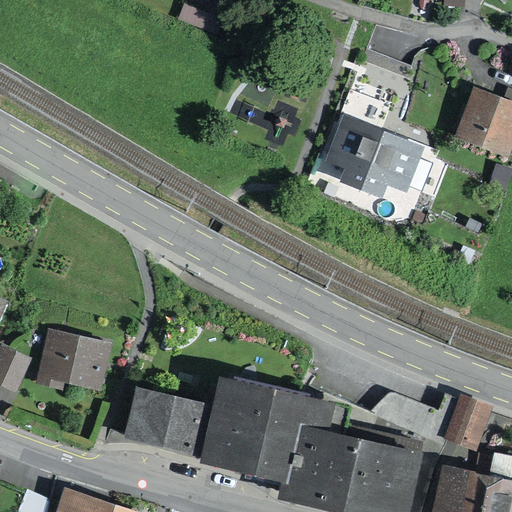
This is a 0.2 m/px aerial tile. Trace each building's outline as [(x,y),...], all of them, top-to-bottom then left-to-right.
[(206,30),(216,34),(222,19),(212,15),(206,30)] [(511,101),(511,87),(504,87),(502,100),(511,101)] [(463,106),(454,129),(504,148),(511,128),(511,110),(478,98),(474,109),(463,106)] [(383,177),(402,185),(416,150),(347,123),(334,158),(353,165),(348,179),(378,190),(383,177)] [(104,378),(106,368),(101,367),(106,343),(82,339),(81,346),(69,344),(70,338),(53,334),(43,379),(61,384),(63,373),(98,381),(99,377),(104,378)] [(0,356),(0,380),(14,387),(26,360),(3,349),(0,356)] [(343,412),(227,386),(220,414),(211,453),(211,455),(248,463),(246,469),(288,479),(286,486),(304,490),(303,494),(385,511),(405,511),(422,444),(340,425),(343,412)] [(152,441),(152,439),(211,453),(220,414),(162,401),(163,395),(141,390),(130,436),(152,441)] [(474,444),(486,410),(463,400),(450,435),(474,444)] [(445,467),(435,511),(481,511),(487,485),(489,476),(494,454),(492,456),(480,453),(478,474),(445,467)] [(511,511),(511,458),(494,454),(489,476),(487,485),(481,511),(511,511)] [(0,485),(0,511),(2,511),(12,490),(0,485)] [(19,511),(26,496),(12,490),(2,511),(19,511)] [(113,511),(114,511),(89,502),(90,499),(78,495),(76,500),(65,496),(60,511),(113,511)]
